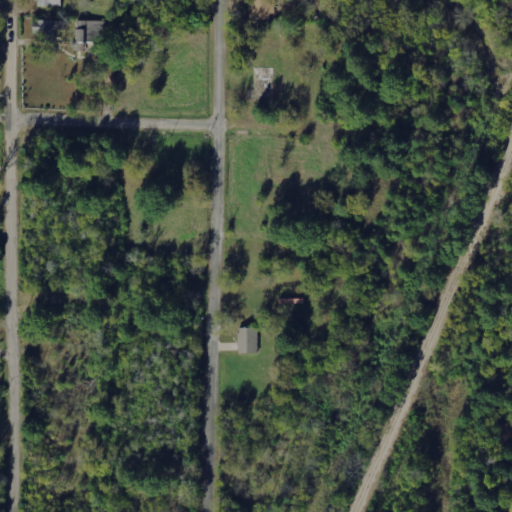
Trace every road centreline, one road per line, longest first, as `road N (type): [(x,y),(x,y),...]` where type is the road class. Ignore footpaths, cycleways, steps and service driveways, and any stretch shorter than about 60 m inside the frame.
road 1 (residential): [(203,511),(220,0)]
road 2 (residential): [(12,511),(16,0)]
road 3 (residential): [(13,115),(217,120)]
